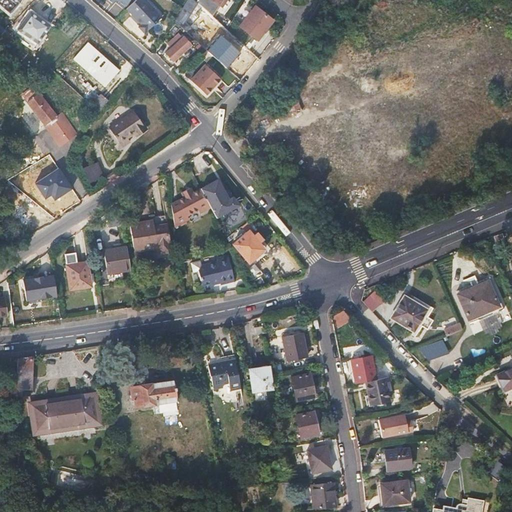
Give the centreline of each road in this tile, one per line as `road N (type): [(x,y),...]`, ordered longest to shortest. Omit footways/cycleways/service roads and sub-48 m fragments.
road 1 (primary): [(330,281),(225,311),(0,345)]
road 2 (residential): [(330,281),(511,457)]
road 3 (unknown): [(233,160),(328,116),(468,69)]
road 4 (residential): [(207,127),(0,267)]
road 5 (residential): [(354,511),(322,310),(330,281)]
road 6 (primary): [(511,200),(330,281)]
road 7 (residential): [(330,281),(207,127)]
road 8 (primary): [(330,281),(357,278),(511,212)]
road 9 (residential): [(207,127),(74,0)]
road 10 (residential): [(207,127),(301,18)]
